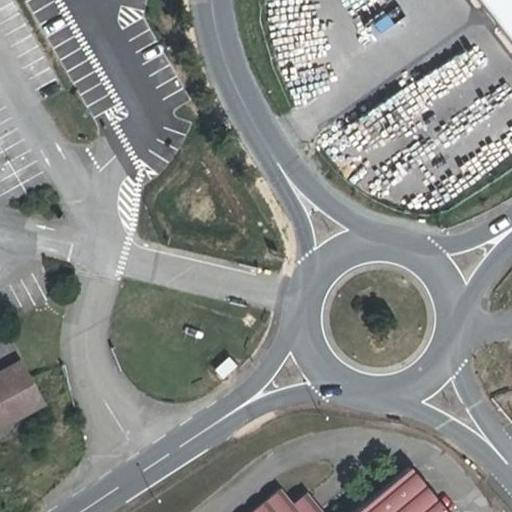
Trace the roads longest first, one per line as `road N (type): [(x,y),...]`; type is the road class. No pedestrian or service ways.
road 1 (tertiary): [(283,169),(237,91),(213,0)]
road 2 (secondary): [(97,511),(248,407)]
road 3 (tertiary): [(283,169),(306,249),(306,293)]
road 4 (tertiary): [(380,244),(283,169)]
